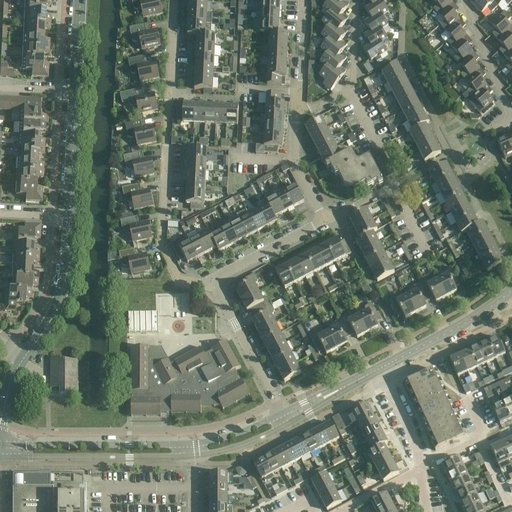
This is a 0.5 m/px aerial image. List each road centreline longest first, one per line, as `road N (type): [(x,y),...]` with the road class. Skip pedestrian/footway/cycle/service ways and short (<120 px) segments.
road 1 (residential): [(212,281),(178,279),(161,244),(173,0)]
road 2 (tertiary): [(0,451),(191,450)]
road 3 (residential): [(284,418),(212,281)]
road 4 (tertiary): [(380,368),(511,289)]
road 5 (tertiary): [(23,358),(62,290),(69,217)]
road 6 (residential): [(511,120),(465,0)]
road 7 (residential): [(323,223),(212,281)]
road 8 (tertiary): [(69,217),(75,92)]
